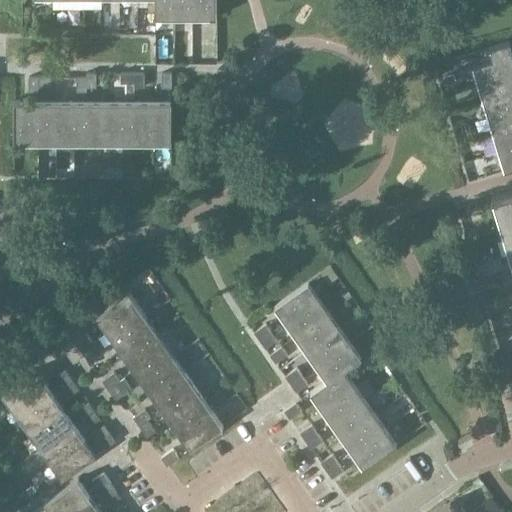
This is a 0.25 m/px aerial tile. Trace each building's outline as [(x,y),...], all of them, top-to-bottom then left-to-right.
[(173,0),(154,0),(155,16),(174,16),(173,0)] [(192,16),(191,0),(173,0),(174,16),(192,16)] [(216,16),(216,0),(191,0),(192,16),(216,16)] [(479,81),(511,71),(511,49),(509,40),(489,46),(492,57),(473,63),(479,81)] [(484,99),(511,90),(511,71),(479,81),(484,99)] [(95,72),(86,72),(86,76),(86,85),(95,85),(95,72)] [(120,72),(120,81),(134,81),(134,72),(120,72)] [(143,72),(134,72),(134,81),(134,86),(143,86),(143,73),(143,72)] [(161,73),(161,86),(171,85),(171,73),(171,72),(161,72),(161,73)] [(28,77),(28,89),(38,89),(38,85),(38,76),(28,76),(28,77)] [(38,76),(38,85),(51,85),(51,77),(51,76),(38,76)] [(86,76),(76,76),(76,90),(86,90),(86,85),(86,76)] [(489,116),(511,109),(511,90),(484,99),(489,116)] [(38,99),(20,99),(13,99),(13,141),(38,141),(38,99)] [(56,141),(56,99),(38,99),(38,141),(56,141)] [(86,120),(86,99),(56,99),(56,141),(74,141),(74,120),(86,120)] [(104,141),(104,99),(86,99),(86,120),(74,120),(74,141),(104,141)] [(134,120),(134,99),(104,99),(104,141),(122,141),(122,120),(134,120)] [(152,141),(152,99),(134,99),(134,120),(122,120),(122,141),(152,141)] [(171,99),(170,99),(152,99),(152,141),(171,141),(171,99)] [(494,133),(511,127),(511,109),(489,116),(494,133)] [(499,150),(511,146),(511,127),(494,133),(499,150)] [(511,146),(499,150),(505,168),(511,166),(511,146)] [(511,214),(511,188),(491,195),(498,219),(511,214)] [(503,236),(511,233),(511,214),(498,219),(503,236)] [(509,253),(511,252),(511,233),(503,236),(509,253)] [(320,295),(309,280),(275,303),(286,319),(320,295)] [(147,315),(130,290),(129,289),(95,313),(106,328),(123,316),(130,326),(147,315)] [(296,334),(330,310),(320,295),(286,319),(296,334)] [(307,349),(341,325),(330,310),(296,334),(307,349)] [(124,353),(157,329),(147,315),(130,326),(123,316),(106,328),(124,353)] [(258,338),(270,330),(265,322),(254,331),(258,338)] [(317,363),(351,339),(341,325),(307,349),(317,363)] [(158,365),(174,354),(157,329),(124,353),(134,367),(151,355),(158,365)] [(258,338),(265,347),(276,339),(270,330),(258,338)] [(87,342),(91,339),(86,332),(74,339),(74,340),(79,347),(87,341),(87,342)] [(79,347),(88,359),(96,354),(88,342),(91,340),(91,339),(87,342),(87,341),(79,347)] [(328,379),(345,367),(362,355),(351,339),(317,363),(327,378),(328,379)] [(287,353),(281,345),(270,353),(275,361),(287,353)] [(151,392),(185,368),(174,354),(158,365),(151,355),(134,367),(151,392)] [(54,392),(37,368),(36,367),(2,391),(13,407),(30,395),(37,404),(54,392)] [(290,382),(301,374),(296,367),(285,375),(290,382)] [(321,405),(355,381),(345,367),(328,379),(327,378),(310,390),(321,405)] [(185,405),(202,393),(185,368),(151,392),(161,407),(178,395),(185,405)] [(64,385),(73,380),(65,369),(57,374),(64,385)] [(115,381),(119,378),(113,371),(102,379),(107,386),(115,381)] [(290,382),(296,390),(308,383),(301,374),(290,382)] [(67,397),(78,388),(73,380),(64,385),(64,386),(61,388),(67,397)] [(115,381),(107,386),(116,398),(124,393),(115,381)] [(332,420),(365,396),(355,381),(321,405),(332,420)] [(30,431),(64,407),(54,392),(37,404),(30,395),(13,407),(30,431)] [(179,431),(213,408),(202,393),(185,405),(178,395),(161,407),(179,431)] [(342,435),(376,411),(365,396),(332,420),(342,435)] [(81,417),(93,408),(88,401),(76,409),(81,417)] [(301,410),(296,402),(296,401),(283,410),(290,417),(301,410)] [(41,446),(75,422),(64,407),(30,431),(41,446)] [(87,425),(99,417),(93,408),(81,417),(87,425)] [(146,418),(147,419),(150,416),(145,408),(133,416),(139,424),(146,418)] [(190,447),(223,423),(213,408),(179,431),(190,447)] [(352,449),(386,426),(376,411),(342,435),(352,449)] [(155,430),(147,419),(146,418),(139,424),(147,435),(155,430)] [(75,422),(41,446),(51,461),(85,437),(75,422)] [(305,439),(316,431),(311,423),(299,431),(305,439)] [(363,465),(397,441),(386,426),(352,449),(363,465)] [(98,440),(103,448),(115,440),(109,431),(98,440)] [(305,439),(311,447),(322,439),(316,431),(305,439)] [(62,476),(96,452),(85,437),(51,461),(62,476)] [(167,464),(178,456),(173,448),(161,456),(167,464)] [(326,468),(337,460),(332,453),(320,461),(326,468)] [(332,477),(333,476),(343,469),(337,460),(326,468),(332,477)] [(99,484),(108,479),(103,471),(91,480),(96,487),(100,484),(99,484)] [(89,492),(79,477),(78,476),(44,500),(52,511),(78,511),(72,504),(89,492)] [(108,479),(99,484),(100,484),(108,497),(116,491),(108,479)] [(103,511),(89,492),(72,504),(78,511),(103,511)] [(458,511),(451,501),(450,500),(433,511),(458,511)]
